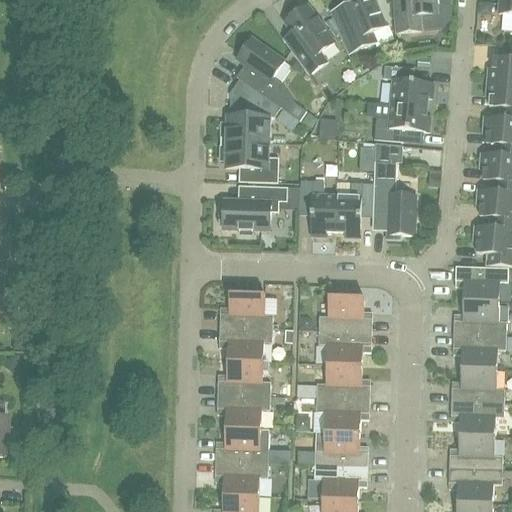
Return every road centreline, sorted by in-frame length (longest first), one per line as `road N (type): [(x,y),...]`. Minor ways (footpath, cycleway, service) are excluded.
road 1 (residential): [(404,292),(445,240),(471,0)]
road 2 (residential): [(193,266),(199,65),(218,31),(258,0)]
road 3 (residential): [(182,511),(193,266)]
road 4 (residential): [(405,511),(404,292)]
road 5 (residential): [(404,292),(381,272),(193,266)]
